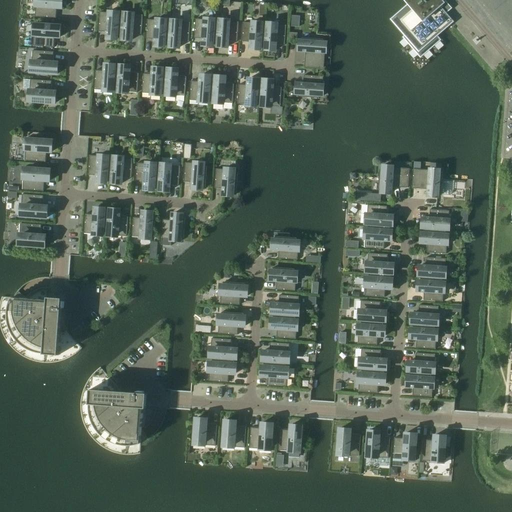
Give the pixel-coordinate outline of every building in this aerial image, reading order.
[(61,9),(61,0),(34,0),(34,7),(36,7),(35,17),(56,19),(56,8),(61,9)] [(436,36),(452,22),(445,13),(450,8),(443,0),(442,1),(441,0),(405,0),(409,5),(392,20),(406,36),(404,38),(420,56),(439,40),(436,36)] [(511,0),(474,0),(487,15),(511,44),(511,0)] [(119,37),(121,16),(118,16),(118,12),(109,12),(108,13),(99,12),(98,32),(107,32),(107,39),(117,39),(117,37),(119,37)] [(121,16),(119,37),(122,38),(122,40),(131,40),(132,34),(141,35),(142,15),(133,15),(133,13),(123,13),(123,16),(121,16)] [(215,44),(216,23),(214,23),(214,19),(204,18),(204,20),(195,19),(194,38),(203,39),(202,46),(212,46),(212,44),(215,44)] [(167,45),(168,23),(166,23),(166,20),(156,19),(156,20),(147,20),(146,39),(155,40),(154,46),(164,47),(164,45),(167,45)] [(216,23),(215,44),(217,44),(217,47),(227,47),(228,41),(237,41),(238,22),(229,21),(229,20),(219,19),(219,23),(216,23)] [(168,23),(167,45),(169,45),(169,47),(179,48),(180,41),(189,42),(190,23),(181,22),(181,21),(171,20),(171,24),(168,23)] [(263,48),(264,26),(262,26),(262,23),(252,22),(252,23),(243,22),(242,42),(251,42),(250,49),(260,50),(260,47),(263,48)] [(264,26),(263,48),(265,48),(265,50),(275,51),(276,44),(285,45),(286,26),(277,25),(277,24),(267,23),(267,26),(264,26)] [(59,38),(60,26),(33,24),(32,36),(33,36),(33,46),(53,48),(54,37),(59,38)] [(304,68),(323,69),(325,53),(326,53),(327,43),(323,43),(323,40),(302,38),(302,41),(299,41),(299,51),(305,51),(304,68)] [(52,63),(53,52),(32,51),(32,61),(30,61),(30,73),(57,75),(58,63),(52,63)] [(115,89),(117,68),(115,68),(115,65),(105,65),(104,71),(95,71),(94,90),(103,90),(103,92),(113,92),(113,89),(115,89)] [(117,68),(115,89),(118,89),(118,93),(128,94),(128,92),(137,93),(138,74),(129,73),(130,66),(120,66),(120,68),(117,68)] [(163,92),(165,71),(162,71),(163,69),(153,68),(152,75),(143,74),(142,93),(151,94),(151,95),(161,96),(161,92),(163,92)] [(165,71),(163,92),(166,93),(166,96),(176,97),(176,96),(185,96),(186,77),(177,76),(177,70),(168,69),(167,71),(165,71)] [(211,100),(213,79),(210,78),(210,76),(200,75),(200,82),(191,81),(189,101),(198,101),(198,103),(208,103),(208,100),(211,100)] [(322,86),(323,77),(304,75),(303,84),(296,84),(296,94),(298,94),(298,97),(319,98),(319,95),(323,96),(324,86),(322,86)] [(213,79),(211,100),(213,100),(213,104),(223,104),(223,103),(232,104),(234,84),(225,84),(225,77),(215,76),(215,79),(213,79)] [(259,103),(260,82),(258,82),(258,80),(248,79),(248,85),(239,85),(237,104),(246,105),(246,106),(256,107),(256,103),(259,103)] [(50,92),(51,81),(30,80),(30,90),(28,90),(27,102),(55,104),(55,92),(50,92)] [(260,82),(259,103),(261,103),(261,107),(271,108),(271,106),(280,107),(282,88),(272,87),(273,81),(263,80),(263,82),(260,82)] [(51,152),(52,141),(25,139),(24,150),(25,150),(25,161),(45,162),(46,152),(51,152)] [(109,181),(110,160),(108,159),(108,156),(98,155),(98,156),(89,156),(88,175),(97,176),(96,182),(106,183),(106,181),(109,181)] [(110,160),(109,181),(111,181),(111,183),(121,184),(122,177),(131,178),(132,159),(123,158),(123,157),(113,156),(113,160),(110,160)] [(204,166),(204,163),(194,162),(194,163),(185,163),(183,182),(192,183),(192,189),(202,190),(202,188),(205,188),(207,167),(204,166)] [(157,188),(158,167),(156,167),(156,163),(146,163),(146,164),(137,163),(135,182),(144,183),(144,190),(154,190),(154,188),(157,188)] [(158,167),(157,188),(159,189),(159,191),(169,192),(169,185),(178,186),(180,166),(171,166),(171,164),(161,164),(161,167),(158,167)] [(408,188),(409,169),(393,168),(393,166),(383,166),(383,169),(380,169),(378,190),(381,191),(381,193),(391,194),(391,187),(408,188)] [(49,181),(50,170),(23,168),(22,180),(23,180),(22,190),(43,191),(44,181),(49,181)] [(234,173),(235,169),(225,168),(225,170),(216,169),(214,188),(223,189),(223,195),(233,196),(233,194),(236,194),(237,173),(234,173)] [(439,173),(439,170),(430,169),(429,170),(413,169),(412,188),(428,190),(428,196),(438,197),(438,195),(441,195),(442,173),(439,173)] [(354,198),(354,200),(373,202),(374,194),(357,193),(357,198),(354,198)] [(42,206),(43,196),(22,194),(21,205),(20,205),(19,216),(46,218),(47,207),(42,206)] [(368,227),(390,228),(390,226),(392,226),(393,216),(386,216),(387,207),(367,205),(367,214),(365,214),(365,224),(368,224),(368,227)] [(105,233),(107,211),(104,211),(104,209),(94,208),(94,215),(85,214),(84,233),(93,234),(93,235),(102,236),(103,233),(105,233)] [(107,211),(105,233),(108,233),(107,236),(117,237),(117,236),(126,237),(128,217),(119,217),(119,210),(109,209),(109,212),(107,211)] [(424,231),(445,232),(445,230),(449,230),(450,220),(448,220),(449,211),(430,210),(429,219),(423,218),(422,228),(424,228),(424,231)] [(154,236),(155,215),(152,215),(152,212),(142,212),(142,218),(133,218),(131,237),(141,238),(140,239),(150,240),(151,236),(154,236)] [(183,238),(185,217),(182,217),(182,215),(172,214),(172,220),(163,220),(161,239),(170,240),(170,241),(180,242),(181,238),(183,238)] [(40,235),(41,225),(20,224),(19,234),(18,234),(17,245),(44,247),(45,236),(40,235)] [(389,231),(390,228),(368,227),(368,229),(364,229),(364,239),(365,239),(364,248),(384,249),(384,240),(391,241),(392,231),(389,231)] [(445,235),(445,232),(424,231),(424,233),(421,233),(421,243),(427,243),(427,253),(446,254),(447,245),(448,245),(449,235),(445,235)] [(296,241),(296,238),(275,237),(275,240),(273,239),(272,249),(278,250),(278,259),(297,260),(298,251),(299,251),(300,241),(296,241)] [(369,275),(390,277),(390,274),(392,274),(393,264),(387,264),(387,255),(368,253),(367,262),(366,262),(365,272),(369,272),(369,275)] [(420,279),(442,280),(442,278),(446,278),(446,268),(445,268),(446,259),(426,257),(426,267),(419,266),(418,276),(421,276),(420,279)] [(294,272),(294,269),(273,268),(273,271),(270,270),(270,280),(276,281),(276,290),(295,291),(295,282),(297,282),(298,272),(294,272)] [(390,279),(390,277),(369,275),(369,277),(365,277),(364,287),(366,287),(365,296),(384,298),(385,289),(391,289),(392,279),(390,279)] [(442,283),(442,280),(420,279),(420,281),(418,281),(417,291),(424,291),(423,300),(443,302),(443,293),(444,293),(445,283),(442,283)] [(245,287),(245,284),(224,282),(224,285),(220,285),(219,295),(221,295),(220,304),(239,305),(240,296),(247,297),(247,287),(245,287)] [(273,316),(295,318),(295,315),(298,316),(299,306),(298,305),(299,296),(279,295),(279,304),(272,304),(271,314),(274,314),(273,316)] [(63,299),(62,299),(61,298),(61,301),(49,301),(49,298),(48,297),(47,300),(12,298),(12,299),(15,299),(14,312),(8,312),(8,317),(9,321),(10,326),(11,330),(12,331),(15,328),(22,336),(17,340),(18,340),(22,336),(29,344),(26,347),(27,348),(31,350),(35,352),(40,353),(42,353),(43,353),(43,354),(45,355),(45,349),(57,350),(57,355),(58,355),(63,299)] [(361,322),(383,324),(383,322),(385,322),(386,312),(379,311),(380,302),(361,301),(360,310),(359,310),(358,320),(362,320),(361,322)] [(413,326),(434,328),(434,325),(438,326),(439,316),(437,315),(438,306),(419,305),(418,314),(412,314),(411,324),(413,324),(413,326)] [(243,317),(243,314),(222,312),(222,315),(218,315),(217,325),(219,325),(218,334),(237,335),(238,326),(244,327),(245,317),(243,317)] [(294,320),(295,318),(273,316),(273,319),(271,318),(270,328),(277,329),(276,338),(295,339),(296,330),(297,330),(298,320),(294,320)] [(383,327),(383,324),(361,322),(361,325),(358,325),(357,335),(358,335),(358,344),(377,345),(377,336),(384,337),(385,327),(383,327)] [(434,330),(434,328),(413,326),(413,329),(411,329),(410,338),(416,339),(416,348),(435,349),(436,340),(437,340),(438,330),(434,330)] [(212,360),(234,362),(234,359),(236,359),(237,349),(230,349),(231,340),(212,338),(211,347),(210,347),(209,357),(213,357),(212,360)] [(264,364),(285,365),(285,363),(289,363),(290,353),(288,353),(289,344),(270,342),(269,352),(263,351),(262,361),(264,361),(264,364)] [(362,371),(383,372),(383,370),(386,370),(386,360),(380,360),(380,350),(361,349),(360,358),(359,358),(358,368),(362,368),(362,371)] [(410,374),(431,376),(431,373),(435,373),(435,363),(434,363),(435,354),(415,353),(415,362),(408,361),(408,371),(410,372),(410,374)] [(233,364),(234,362),(212,360),(212,362),(209,362),(208,372),(209,372),(208,381),(228,383),(228,374),(235,374),(236,364),(233,364)] [(285,368),(285,365),(264,364),(264,366),(262,366),(261,376),(267,376),(267,385),(286,387),(287,378),(288,378),(289,368),(285,368)] [(383,375),(383,372),(362,371),(362,373),(358,373),(357,383),(359,383),(358,392),(377,393),(378,384),(385,385),(385,375),(383,375)] [(431,378),(431,376),(410,374),(409,377),(407,376),(406,386),(413,387),(412,396),(432,397),(432,388),(434,388),(434,378),(431,378)] [(147,395),(147,394),(90,390),(90,391),(95,391),(95,404),(89,403),(89,404),(90,405),(90,406),(90,409),(91,413),(92,418),(93,422),(94,423),(97,420),(104,428),(99,432),(100,432),(104,429),(111,436),(108,439),(109,440),(113,442),(117,443),(121,445),(126,445),(127,439),(139,440),(139,443),(139,444),(141,444),(140,443),(143,408),(146,409),(146,407),(143,407),(144,395),(147,395)] [(215,446),(217,425),(206,424),(207,419),(195,419),(193,446),(205,447),(205,445),(215,446)] [(244,448),(246,427),(236,427),(236,422),(224,421),(222,448),(234,449),(234,447),(244,448)] [(271,451),(273,424),(261,423),(261,428),(250,428),(249,449),(259,449),(259,450),(271,451)] [(300,453),(302,426),(290,425),(290,430),(280,430),(278,451),(288,451),(288,453),(300,453)] [(359,456),(361,436),(350,435),(351,430),(339,429),(337,456),(349,457),(349,456),(359,456)] [(388,458),(390,438),(379,437),(380,432),(368,431),(366,458),(378,459),(378,458),(388,458)] [(414,462),(416,434),(405,434),(404,439),(394,438),(393,459),(403,459),(403,461),(414,462)] [(444,464),(446,437),(434,436),(434,441),(423,440),(422,461),(432,462),(432,463),(444,464)]
